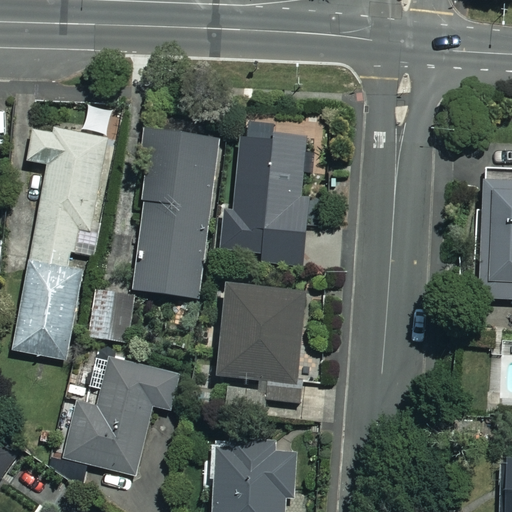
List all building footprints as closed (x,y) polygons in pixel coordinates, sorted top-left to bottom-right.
[(118,113),(90,107),(84,134),(36,125),(30,160),(35,161),(29,194),(44,197),(14,352),(70,363),(118,113)] [(220,139),(153,131),(134,291),(201,299),(220,139)] [(311,145),(242,138),(231,246),(261,249),(259,261),(304,266),(306,246),(310,203),(305,202),(311,145)] [(511,169),(486,169),(481,299),(511,300),(511,169)] [(307,291),(229,284),(221,378),(265,382),(263,400),(298,403),(307,291)] [(118,293),(96,291),(92,336),(113,339),(118,293)] [(182,377),(78,351),(66,400),(79,403),(65,460),(136,478),(154,406),(173,411),(182,377)] [(302,447),(217,444),(214,511),(288,511),(290,487),(300,487),(302,447)] [(511,511),(511,459),(506,459),(501,511),(511,511)]
